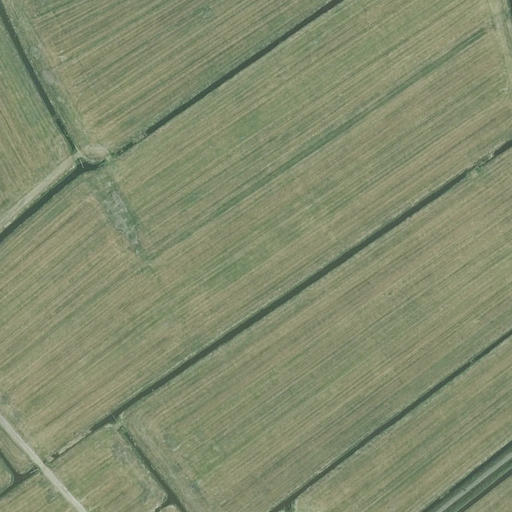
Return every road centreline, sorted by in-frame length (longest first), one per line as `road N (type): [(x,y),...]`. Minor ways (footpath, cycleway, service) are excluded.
road 1 (track): [(0,227),(132,112)]
road 2 (track): [(84,511),(0,418)]
